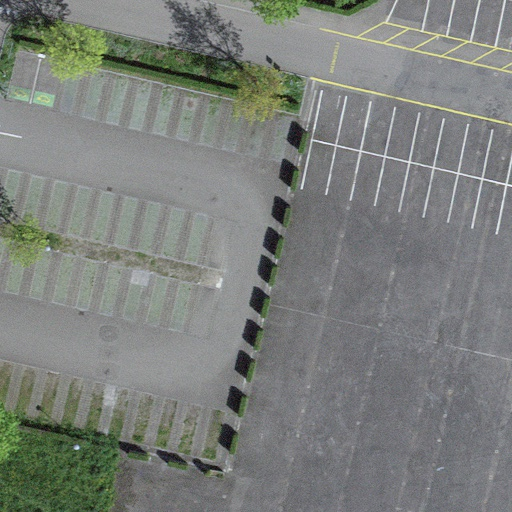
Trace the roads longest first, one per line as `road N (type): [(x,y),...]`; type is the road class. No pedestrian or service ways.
road 1 (unknown): [(0,26),(201,158),(248,174),(252,197),(234,275)]
road 2 (unknown): [(0,334),(194,370),(213,364),(234,275)]
